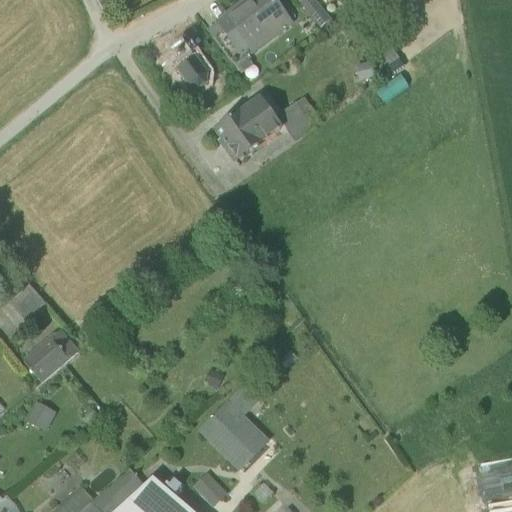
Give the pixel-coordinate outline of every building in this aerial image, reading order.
[(248,47),(254,55),(255,54),(250,47),(285,20),(290,28),(291,27),(271,0),(260,0),(246,11),(243,7),(227,19),(229,21),(248,47)] [(307,0),(301,6),(320,30),(330,23),(311,0),(307,0)] [(250,47),(255,54),(290,28),(285,20),(250,47)] [(219,29),(238,54),(248,47),(229,21),(219,29)] [(196,90),(196,94),(201,93),(201,90),(204,88),(207,89),(209,84),(206,83),(204,81),(202,72),(205,70),(204,68),(201,70),(197,65),(200,63),(199,61),(196,63),(192,57),(194,55),(193,54),(186,58),(183,54),(176,60),(179,64),(172,69),(173,71),(176,69),(180,75),(177,76),(179,78),(181,76),(185,82),(183,84),(184,85),(186,83),(195,88),(196,90)] [(260,102),(244,114),(264,143),(281,132),(260,102)] [(286,133),(296,146),(315,132),(296,106),(278,119),(287,132),(286,133)] [(235,165),(264,143),(244,114),(216,134),(228,151),(226,152),(235,165)] [(6,304),(23,323),(44,305),(27,285),(6,304)] [(25,364),(43,385),(79,355),(61,333),(25,364)] [(227,407),(242,421),(264,399),(249,385),(227,407)] [(56,416),(36,406),(27,423),(47,434),(56,416)] [(228,461),(233,465),(259,438),(242,421),(227,407),(201,434),(221,454),(221,456),(226,461),(228,461)] [(268,446),(259,438),(233,465),(241,474),(268,446)] [(118,511),(145,489),(130,473),(91,508),(85,511),(118,511)] [(195,489),(209,504),(221,493),(207,478),(195,489)] [(170,480),(164,487),(176,497),(182,490),(170,480)] [(183,511),(151,484),(145,489),(118,511),(183,511)] [(225,498),(221,493),(209,504),(213,509),(225,498)] [(64,511),(85,511),(91,508),(82,497),(64,511)] [(3,503),(0,505),(0,511),(18,511),(16,508),(7,499),(3,503)]
